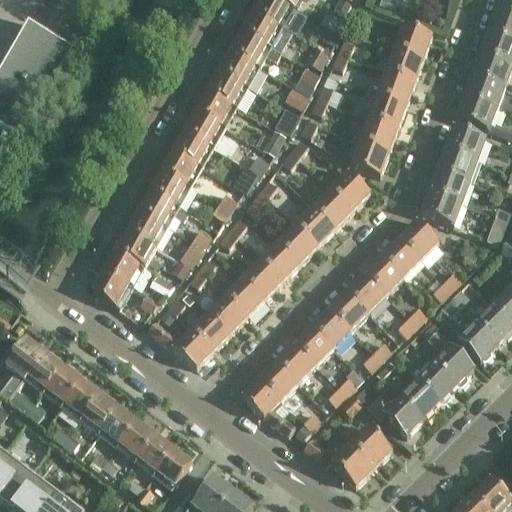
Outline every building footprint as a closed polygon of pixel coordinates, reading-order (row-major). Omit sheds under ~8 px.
[(252,18),(281,34),(287,25),(300,33),(306,22),(293,15),(267,0),(262,0),(259,6),(256,7),(252,13),(253,17),(252,18)] [(267,0),(293,15),(300,2),(303,4),(305,0),(267,0)] [(511,0),(502,0),(496,18),(511,23),(511,0)] [(333,15),(344,21),(350,11),(339,5),(333,15)] [(352,29),(362,34),(368,20),(358,16),(352,29)] [(241,38),(270,54),(281,34),(252,18),(248,26),(245,27),(241,33),(242,36),(241,38)] [(511,23),(496,18),(488,39),(511,48),(511,23)] [(0,75),(0,131),(21,144),(72,54),(27,28),(0,75)] [(393,56),(423,67),(432,43),(402,32),(393,56)] [(318,44),(330,50),(336,40),(324,33),(318,44)] [(229,58),(258,74),(265,62),(276,68),(280,60),(270,54),(241,38),(236,46),(233,47),(229,54),(230,57),(229,58)] [(511,48),(488,39),(480,60),(511,72),(511,48)] [(337,60),(348,65),(354,51),(344,47),(337,60)] [(312,70),(320,76),(329,62),(320,56),(312,70)] [(385,79),(414,90),(423,67),(393,56),(385,79)] [(218,78),(247,94),(258,74),(229,58),(225,66),(222,67),(218,73),(219,76),(218,78)] [(331,73),(341,78),(348,65),(337,60),(331,73)] [(480,60),(472,82),(504,94),(511,72),(480,60)] [(298,84),(310,91),(316,81),(304,74),(298,84)] [(206,97),(235,114),(247,94),(218,78),(213,86),(210,87),(206,93),(207,96),(206,97)] [(376,102),(405,113),(414,90),(385,79),(376,102)] [(472,82),(464,104),(496,115),(504,94),(472,82)] [(317,105),(327,110),(333,96),(323,92),(317,105)] [(195,117),(224,134),(235,114),(206,97),(202,106),(199,106),(195,113),(196,116),(195,117)] [(368,126),(397,136),(405,113),(376,102),(368,126)] [(488,137),(491,128),(496,115),(464,104),(456,126),(488,137)] [(310,118),(321,123),(327,110),(317,105),(310,118)] [(183,137),(212,154),(224,134),(195,117),(190,126),(187,127),(183,133),(184,136),(183,137)] [(359,149),(388,160),(397,136),(368,126),(359,149)] [(300,141),(310,145),(317,132),(306,127),(300,141)] [(488,137),(511,146),(511,136),(491,128),(488,137)] [(444,156),(477,168),(485,146),(453,134),(444,156)] [(172,157),(201,174),(212,154),(183,137),(179,146),(176,147),(172,153),(173,156),(172,157)] [(290,158),(299,165),(307,154),(299,147),(290,158)] [(350,173),(379,184),(388,160),(359,149),(350,173)] [(436,177),(469,189),(477,168),(444,156),(436,177)] [(161,177),(189,194),(201,174),(172,157),(167,165),(164,166),(161,173),(161,176),(161,177)] [(281,170),(290,177),(299,165),(290,158),(281,170)] [(248,175),(260,183),(269,169),(257,162),(248,175)] [(149,197),(178,214),(189,194),(161,177),(156,185),(153,186),(149,193),(150,196),(149,197)] [(429,199),(461,211),(469,189),(436,177),(429,199)] [(331,196),(353,218),(370,201),(348,179),(331,196)] [(259,198),(268,205),(277,194),(268,187),(259,198)] [(313,213),(335,235),(353,218),(331,196),(313,213)] [(138,217),(167,234),(178,214),(149,197),(144,206),(141,206),(138,213),(138,216),(138,217)] [(250,210),(259,217),(268,205),(259,198),(250,210)] [(420,221),(452,233),(461,211),(429,199),(420,221)] [(219,210),(230,218),(237,208),(225,200),(219,210)] [(212,220),(223,228),(230,218),(219,210),(212,220)] [(296,231),(318,253),(335,235),(313,213),(296,231)] [(494,223),(507,228),(510,219),(497,215),(494,223)] [(126,237),(155,254),(167,234),(138,217),(133,225),(130,226),(126,233),(127,236),(126,237)] [(491,232),(504,236),(507,228),(494,223),(491,232)] [(228,237),(237,244),(246,233),(237,226),(228,237)] [(416,228),(398,246),(420,268),(438,250),(416,228)] [(278,248),(301,270),(318,253),(296,231),(278,248)] [(115,257),(144,274),(155,254),(126,237),(122,245),(118,246),(115,253),(115,256),(115,257)] [(192,248),(202,255),(210,244),(199,237),(192,248)] [(219,249),(228,256),(237,244),(228,237),(219,249)] [(398,246),(381,263),(403,285),(420,268),(398,246)] [(501,259),(511,265),(511,251),(505,247),(501,259)] [(179,267),(190,274),(202,255),(192,248),(179,267)] [(261,266),(283,288),(301,270),(278,248),(261,266)] [(103,277),(132,293),(144,274),(115,257),(110,265),(107,266),(103,273),(104,276),(103,277)] [(484,273),(490,278),(501,266),(496,261),(484,273)] [(381,263),(363,281),(385,303),(403,285),(381,263)] [(198,277),(206,284),(215,272),(206,266),(198,277)] [(243,284),(266,306),(283,288),(261,266),(243,284)] [(473,285),(478,290),(490,278),(484,273),(473,285)] [(92,297),(119,317),(132,293),(103,277),(98,286),(96,285),(92,292),(93,295),(92,297)] [(189,289),(197,295),(206,284),(198,277),(189,289)] [(442,290),(450,298),(461,288),(453,280),(442,290)] [(363,281),(346,298),(368,320),(385,303),(363,281)] [(155,287),(168,296),(172,290),(159,282),(155,287)] [(226,301),(248,323),(266,306),(243,284),(226,301)] [(432,300),(440,308),(450,298),(442,290),(432,300)] [(501,305),(492,314),(511,333),(511,300),(507,296),(499,303),(501,305)] [(454,309),(459,314),(471,302),(466,297),(454,309)] [(346,298),(328,316),(350,338),(368,320),(346,298)] [(140,311),(152,318),(158,308),(146,301),(140,311)] [(208,319),(231,341),(248,323),(226,301),(208,319)] [(167,317),(176,323),(185,312),(176,305),(167,317)] [(442,321),(447,326),(459,314),(454,309),(442,321)] [(482,321),(474,329),(497,352),(505,345),(507,345),(511,340),(511,337),(511,333),(492,314),(484,323),(482,321)] [(408,325),(415,333),(426,323),(418,315),(408,325)] [(328,316),(311,334),(333,356),(350,338),(328,316)] [(191,336),(213,358),(231,341),(208,319),(191,336)] [(397,336),(405,343),(415,333),(408,325),(397,336)] [(457,346),(480,369),(483,367),(485,367),(490,362),(490,359),(497,352),(474,329),(457,346)] [(148,339),(196,375),(213,358),(191,336),(179,348),(155,330),(148,339)] [(423,340),(427,345),(438,334),(433,330),(423,340)] [(311,334),(293,351),(315,373),(333,356),(311,334)] [(442,359),(432,369),(456,393),(457,392),(461,393),(466,387),(466,384),(473,377),(436,340),(429,347),(442,359)] [(0,400),(8,407),(25,384),(44,359),(37,353),(36,350),(30,345),(27,346),(26,344),(18,354),(13,351),(1,366),(6,370),(5,372),(14,379),(0,397),(0,400)] [(373,360),(381,368),(391,358),(383,350),(373,360)] [(293,351),(276,369),(298,391),(315,373),(293,351)] [(396,367),(401,372),(413,360),(408,355),(396,367)] [(25,384),(44,398),(63,372),(55,367),(55,364),(49,359),(46,360),(44,359),(25,384)] [(362,371),(370,379),(381,368),(373,360),(362,371)] [(376,381),(381,386),(394,373),(389,368),(376,381)] [(276,369),(258,386),(280,408),(298,391),(276,369)] [(432,369),(415,386),(439,410),(440,409),(444,410),(450,404),(449,400),(456,393),(432,369)] [(44,398),(62,412),(81,386),(73,380),(73,377),(67,373),(64,373),(63,372),(44,398)] [(338,395),(346,403),(356,393),(348,385),(338,395)] [(62,412),(80,426),(100,400),(92,394),(92,391),(86,387),(83,387),(81,386),(62,412)] [(263,425),(288,444),(294,435),(271,417),(280,408),(258,386),(241,403),(263,425)] [(398,403),(422,427),(423,426),(427,426),(433,421),(432,417),(439,410),(415,386),(398,403)] [(327,406),(335,414),(346,403),(338,395),(327,406)] [(80,426),(99,439),(118,414),(110,408),(110,405),(104,401),(101,401),(100,400),(80,426)] [(341,416),(350,424),(362,412),(353,403),(341,416)] [(384,421),(406,443),(422,427),(398,403),(389,412),(380,403),(367,415),(378,426),(384,421)] [(18,411),(28,418),(34,411),(24,404),(18,411)] [(28,418),(38,426),(43,419),(34,411),(28,418)] [(99,439),(117,453),(136,428),(136,427),(135,424),(129,419),(126,420),(118,414),(99,439)] [(303,431),(311,438),(321,428),(313,420),(303,431)] [(117,453),(136,467),(155,441),(154,441),(153,438),(147,433),(144,433),(136,428),(117,453)] [(348,451),(373,476),(391,458),(366,433),(348,451)] [(53,441),(63,448),(69,441),(59,434),(53,441)] [(63,448),(73,456),(78,449),(69,441),(63,448)] [(136,467),(154,481),(173,455),(172,454),(172,451),(166,447),(163,447),(155,441),(136,467)] [(304,456),(311,461),(318,451),(311,446),(304,456)] [(311,461),(318,466),(325,457),(318,451),(311,461)] [(330,470),(355,494),(373,476),(348,451),(330,470)] [(154,481),(173,495),(192,469),(190,468),(190,465),(184,460),(181,461),(173,455),(154,481)] [(92,466),(102,474),(107,467),(97,459),(92,466)] [(0,508),(4,511),(29,480),(2,460),(0,462),(0,508)] [(102,474),(112,481),(117,474),(107,467),(102,474)] [(47,511),(56,501),(29,480),(4,511),(47,511)] [(222,511),(233,498),(231,497),(229,494),(225,491),(222,490),(213,483),(190,511),(185,511),(182,509),(179,511),(222,511)] [(129,494),(139,501),(144,494),(134,487),(129,494)] [(472,504),(479,511),(511,511),(511,509),(489,487),(481,494),(478,494),(472,499),(473,503),(472,504)] [(139,501),(147,508),(153,501),(144,494),(139,501)] [(251,511),(243,506),(241,504),(237,500),(234,500),(233,498),(222,511),(251,511)] [(70,511),(56,501),(47,511),(70,511)]
